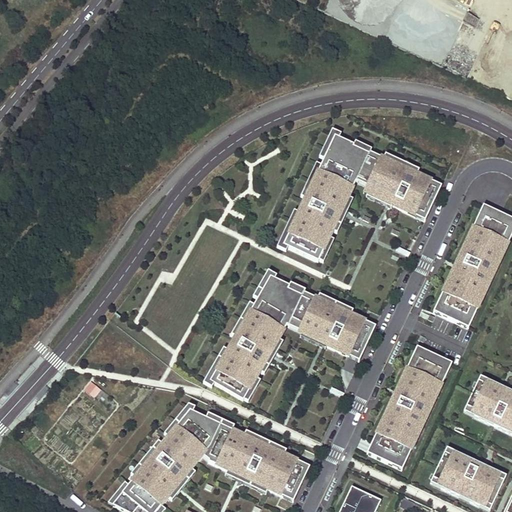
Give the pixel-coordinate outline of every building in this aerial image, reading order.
[(324,161),(335,138),(339,140),(341,136),(332,132),(319,159),(324,161)] [(427,218),(439,192),(429,188),(431,183),(370,154),(369,154),(369,156),(353,149),(354,147),(339,140),(335,138),(321,168),(305,201),(298,215),(283,247),(288,249),(318,264),(319,263),(329,240),(332,233),(348,199),(352,192),(348,190),(352,181),(356,183),(358,178),(372,185),(368,194),(377,198),(376,200),(415,218),(417,214),(427,218)] [(369,154),(370,154),(371,151),(355,144),(354,147),(353,149),(369,156),(369,154)] [(383,160),(417,176),(419,172),(385,156),(383,160)] [(305,201),(321,168),(316,165),(301,199),(305,201)] [(358,178),(356,183),(370,190),(372,185),(358,178)] [(352,192),(356,183),(352,181),(348,190),(352,192)] [(439,192),(441,188),(431,183),(429,188),(439,192)] [(392,207),(376,200),(377,198),(368,194),(366,199),(391,210),(392,207)] [(348,199),(332,233),(337,236),(353,202),(348,199)] [(483,219),(487,210),(483,207),(478,217),(483,219)] [(511,232),(509,231),(511,224),(511,221),(487,210),(483,219),(478,217),(471,233),(475,235),(471,243),(467,241),(458,260),(458,262),(458,264),(459,266),(460,267),(456,276),(452,274),(449,280),(453,282),(449,290),(445,288),(438,304),(442,306),(438,316),(463,328),(468,318),(472,320),(480,304),(476,302),(481,291),(485,293),(500,261),(496,259),(501,248),(506,250),(511,236),(511,232)] [(294,213),(277,249),(286,253),(288,249),(283,247),(298,215),(294,213)] [(425,223),(427,218),(417,214),(415,218),(425,223)] [(329,240),(319,263),(323,265),(334,242),(329,240)] [(506,250),(501,248),(496,259),(500,261),(506,250)] [(458,262),(458,260),(452,274),(456,276),(460,267),(459,266),(458,264),(458,262)] [(253,299),(257,301),(270,279),(275,281),(276,277),(268,273),(253,299)] [(279,332),(283,325),(287,327),(288,328),(290,324),(304,330),(302,334),(311,338),(310,340),(347,357),(363,323),(351,317),(317,301),(303,295),(302,298),(288,291),(289,288),(275,281),(270,279),(257,301),(210,384),(243,403),(244,402),(279,342),(283,334),(279,332)] [(303,295),(304,295),(305,292),(290,285),(289,288),(288,291),(302,298),(303,295)] [(485,293),(481,291),(476,302),(480,304),(485,293)] [(319,296),(317,301),(351,317),(353,312),(319,296)] [(442,306),(438,304),(433,314),(438,316),(442,306)] [(236,339),(254,307),(249,305),(231,337),(236,339)] [(468,318),(463,328),(468,330),(472,320),(468,318)] [(359,363),(375,328),(363,323),(347,357),(359,363)] [(290,324),(288,328),(302,334),(304,330),(290,324)] [(283,334),(287,327),(283,325),(279,332),(283,334)] [(325,350),(326,348),(310,340),(311,338),(302,334),(300,339),(325,350)] [(279,342),(260,374),(264,376),(283,344),(279,342)] [(421,351),(417,349),(412,359),(416,361),(421,351)] [(210,384),(228,352),(224,350),(203,385),(212,390),(214,386),(210,384)] [(291,364),(306,370),(311,355),(296,350),(291,364)] [(447,363),(421,351),(416,361),(412,359),(404,375),(408,377),(405,384),(401,382),(398,389),(397,391),(398,393),(399,394),(400,395),(396,404),(391,402),(382,422),(386,424),(383,431),(379,430),(372,444),(393,454),(398,452),(403,441),(414,446),(409,444),(415,432),(419,434),(434,403),(429,400),(435,389),(439,391),(447,375),(442,373),(447,363)] [(447,375),(451,365),(447,363),(442,373),(447,375)] [(490,384),(480,379),(477,383),(488,388),(490,384)] [(256,380),(244,402),(248,404),(261,383),(256,380)] [(83,391),(93,400),(101,391),(90,382),(83,391)] [(477,383),(466,409),(476,413),(474,419),(511,436),(511,399),(506,397),(508,392),(506,396),(502,395),(500,399),(495,397),(500,388),(490,384),(488,388),(477,383)] [(506,396),(508,392),(502,389),(500,388),(495,397),(500,399),(502,395),(506,396)] [(398,389),(391,402),(396,404),(400,395),(399,394),(398,393),(397,391),(398,389)] [(434,403),(439,391),(435,389),(429,400),(434,403)] [(102,407),(109,399),(102,392),(94,400),(102,407)] [(168,439),(190,412),(193,414),(195,409),(188,406),(164,436),(168,439)] [(466,409),(463,414),(474,419),(476,413),(466,409)] [(232,432),(190,412),(168,439),(156,453),(158,455),(154,461),(151,459),(135,480),(113,506),(123,511),(157,511),(191,472),(197,465),(193,462),(198,455),(202,458),(206,454),(211,458),(208,464),(225,472),(235,476),(236,474),(250,480),(249,483),(266,491),(281,498),(298,463),(284,457),(244,438),(232,432)] [(206,420),(232,432),(234,428),(208,415),(206,420)] [(414,446),(419,434),(415,432),(409,444),(414,446)] [(244,438),(284,457),(286,452),(246,433),(244,438)] [(372,444),(367,455),(401,472),(414,446),(403,441),(398,452),(393,454),(372,444)] [(156,453),(162,446),(158,443),(131,476),(135,480),(151,459),(154,461),(158,455),(156,453)] [(457,455),(446,450),(444,455),(454,460),(457,455)] [(208,463),(211,458),(206,454),(202,458),(208,463)] [(197,465),(202,458),(198,455),(193,462),(197,465)] [(442,485),(440,490),(459,498),(461,494),(471,499),(469,503),(479,508),(481,503),(491,508),(503,483),(493,478),(495,473),(486,469),(485,472),(479,470),(480,466),(457,455),(454,460),(444,455),(432,480),(442,485)] [(281,498),(293,503),(309,469),(298,463),(281,498)] [(191,472),(168,500),(171,503),(195,475),(191,472)] [(264,495),(266,491),(249,483),(250,480),(236,474),(235,476),(225,472),(223,476),(264,495)] [(493,478),(503,483),(506,478),(495,473),(493,478)] [(432,480),(430,485),(440,490),(442,485),(432,480)] [(108,504),(113,506),(129,487),(125,483),(108,504)] [(376,500),(351,488),(342,509),(348,511),(375,511),(377,509),(373,507),(376,500)] [(461,494),(459,498),(469,503),(471,499),(461,494)] [(487,511),(489,511),(491,508),(481,503),(479,508),(487,511)]
